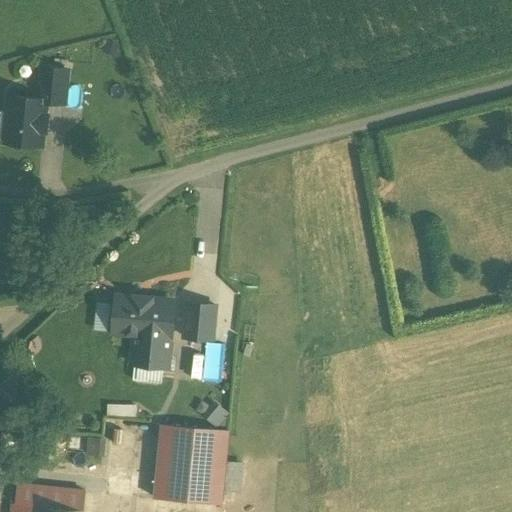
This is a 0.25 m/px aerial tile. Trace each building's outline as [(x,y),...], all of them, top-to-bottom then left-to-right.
[(68,70),(42,67),(39,99),(47,100),(47,102),(65,103),(68,70)] [(39,99),(9,96),(4,141),(42,145),(44,131),(46,131),(48,115),(45,115),(47,102),(47,100),(39,99)] [(153,297),(133,295),(132,298),(117,296),(116,300),(113,303),(112,315),(114,318),(113,332),(138,334),(137,344),(135,346),(133,364),(167,367),(170,337),(171,338),(175,302),(152,300),(153,297)] [(216,306),(188,303),(184,337),(212,340),(216,306)] [(137,415),(137,404),(107,403),(107,415),(137,415)] [(228,430),(163,424),(156,498),(222,504),(228,430)] [(101,453),(103,439),(75,436),(74,450),(101,453)] [(14,511),(38,511),(39,506),(83,510),(84,490),(17,482),(14,511)]
